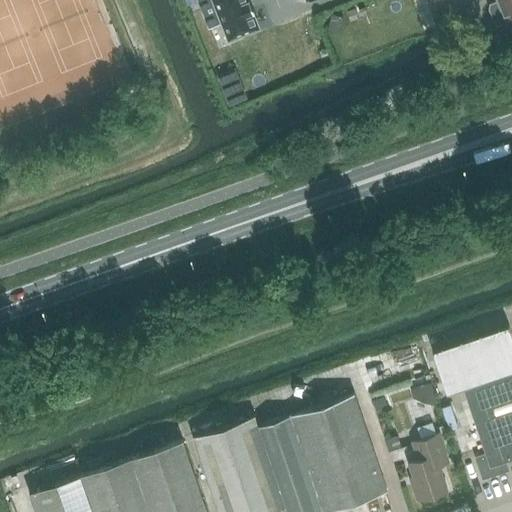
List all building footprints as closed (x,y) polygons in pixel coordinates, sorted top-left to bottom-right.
[(197,0),(198,0),(204,15),(217,10),(228,38),(259,26),(248,0),(197,0)] [(490,3),(489,8),(494,21),(497,24),(501,22),(505,21),(505,22),(511,19),(511,0),(497,0),(493,2),(490,3)] [(332,13),(328,29),(340,31),(343,16),(332,13)] [(243,86),(226,93),(229,103),(247,95),(243,86)] [(511,334),(508,323),(432,349),(446,391),(463,385),(477,427),(486,452),(474,456),(482,478),(505,471),(501,459),(511,455),(511,334)] [(321,511),(386,489),(353,391),(288,413),(321,511)] [(383,394),(370,398),(375,411),(387,407),(383,394)] [(316,511),(321,511),(288,413),(257,424),(253,413),(193,434),(219,511),(316,511)] [(420,498),(447,489),(439,464),(448,461),(438,432),(412,441),(418,458),(408,462),(420,498)] [(398,435),(389,439),(392,449),(401,446),(398,435)] [(93,511),(206,511),(182,438),(80,472),(93,511)] [(93,511),(80,472),(29,490),(36,511),(93,511)]
